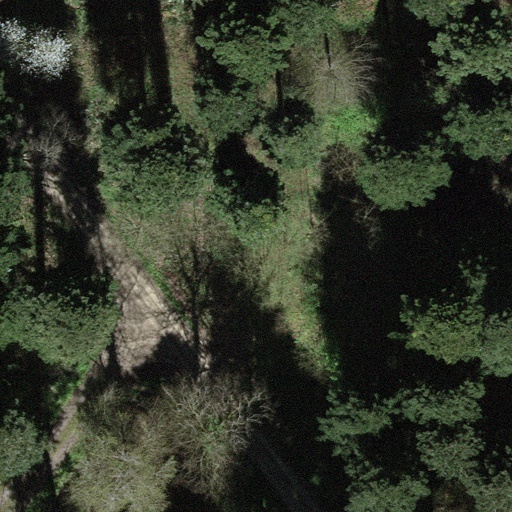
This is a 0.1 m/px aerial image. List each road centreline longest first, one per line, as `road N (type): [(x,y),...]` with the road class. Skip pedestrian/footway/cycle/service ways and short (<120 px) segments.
road 1 (track): [(313,511),(0,110)]
road 2 (track): [(17,511),(160,312)]
